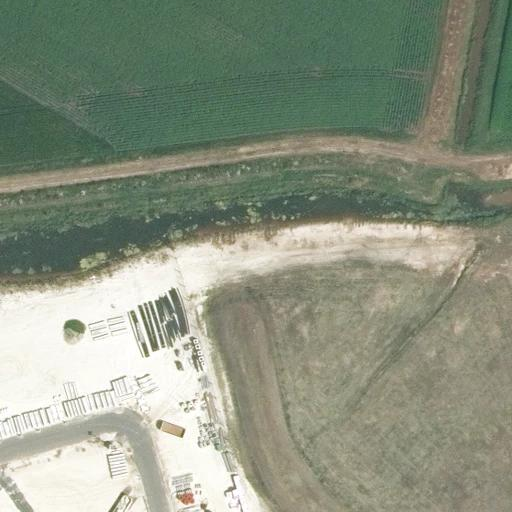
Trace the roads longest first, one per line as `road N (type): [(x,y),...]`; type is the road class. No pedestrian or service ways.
road 1 (track): [(410,146),(313,139),(0,179)]
road 2 (track): [(452,0),(430,115),(410,146)]
